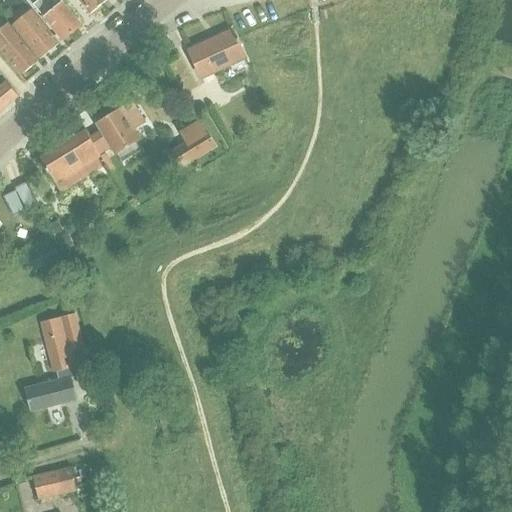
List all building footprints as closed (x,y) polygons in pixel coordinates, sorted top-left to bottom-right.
[(63,41),(82,26),(60,0),(39,0),(33,5),(63,41)] [(78,0),(90,14),(108,0),(78,0)] [(32,12),(28,15),(15,26),(32,47),(36,44),(45,55),(59,44),(32,12)] [(8,24),(4,28),(0,30),(0,50),(21,76),(39,61),(8,24)] [(200,76),(244,56),(231,29),(187,49),(200,76)] [(0,111),(18,97),(0,75),(0,111)] [(88,136),(98,152),(109,145),(114,153),(139,137),(133,128),(144,121),(131,99),(95,121),(100,128),(88,136)] [(170,149),(180,165),(214,144),(204,128),(203,129),(196,119),(179,130),(186,140),(170,149)] [(100,156),(98,152),(88,136),(84,129),(39,157),(55,184),(100,156)] [(105,153),(100,155),(109,170),(114,168),(105,153)] [(36,173),(28,177),(34,188),(41,183),(36,173)] [(27,211),(38,206),(27,183),(16,188),(27,211)] [(14,216),(25,211),(16,192),(5,197),(14,216)] [(58,222),(49,226),(54,236),(63,232),(58,222)] [(66,232),(55,238),(62,251),(73,246),(66,232)] [(49,243),(26,257),(34,272),(58,258),(49,243)] [(58,379),(24,388),(30,413),(76,401),(70,379),(79,377),(77,367),(81,366),(77,350),(84,349),(75,314),(40,323),(53,374),(56,373),(58,379)] [(94,359),(84,362),(87,374),(97,371),(94,359)] [(101,385),(90,387),(92,396),(103,393),(101,385)] [(78,487),(89,484),(82,460),(71,463),(78,487)] [(75,492),(70,468),(32,477),(38,500),(75,492)]
